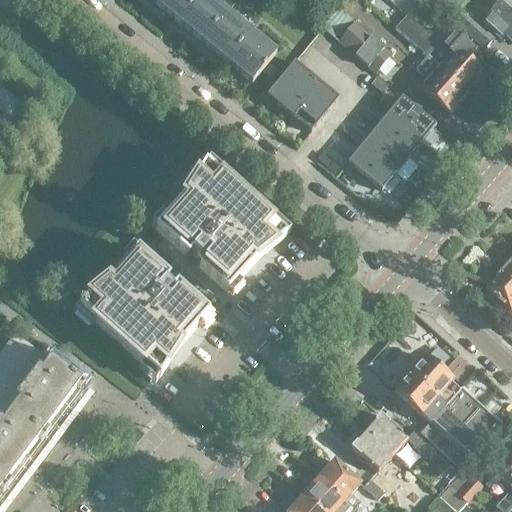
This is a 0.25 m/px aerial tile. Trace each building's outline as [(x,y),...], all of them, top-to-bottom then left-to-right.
[(145,0),(251,87),(275,58),(204,0),(145,0)] [(464,44),(414,0),(368,0),(369,1),(365,5),(427,59),(415,73),(423,80),(417,87),(448,115),(483,76),(456,52),(464,44)] [(468,0),(428,0),(452,20),(468,0)] [(511,0),(504,0),(497,8),(511,21),(511,0)] [(390,57),(332,5),(316,23),(375,75),(390,57)] [(511,21),(497,8),(482,26),(502,43),(505,40),(511,45),(511,21)] [(310,135),(338,102),(294,65),(266,99),(310,135)] [(270,68),(264,76),(271,82),(277,74),(270,68)] [(401,100),(387,117),(421,145),(435,129),(401,100)] [(387,117),(374,133),(408,161),(421,145),(387,117)] [(374,133),(361,149),(395,177),(408,161),(374,133)] [(361,149),(347,166),(381,194),(395,177),(361,149)] [(281,236),(210,172),(166,221),(161,216),(150,228),(184,258),(199,241),(202,244),(191,256),(200,263),(210,252),(219,259),(211,267),(210,270),(210,274),(212,277),(230,293),(281,236)] [(126,265),(83,313),(154,377),(205,320),(188,304),(184,302),(181,303),(178,305),(170,313),(162,305),(172,294),(164,286),(153,298),(150,295),(165,278),(132,248),(121,260),(126,265)] [(511,281),(505,275),(489,292),(511,313),(511,281)] [(0,355),(0,500),(85,389),(15,336),(0,355)] [(427,361),(411,378),(486,447),(502,429),(462,392),(460,394),(452,386),(453,384),(427,361)] [(486,447),(411,378),(395,396),(430,427),(421,437),(461,474),(486,447)] [(380,419),(366,435),(393,460),(408,443),(380,419)] [(393,460),(366,435),(351,452),(378,477),(393,460)] [(335,465),(319,483),(344,506),(349,510),(351,511),(355,511),(360,507),(351,499),(360,488),(335,465)] [(509,511),(511,509),(511,474),(504,484),(511,491),(511,496),(511,498),(509,496),(496,510),(498,511),(509,511)] [(462,475),(438,501),(450,511),(461,511),(481,490),(472,481),(471,483),(462,475)] [(347,511),(349,510),(344,506),(319,483),(304,500),(317,511),(347,511)] [(378,504),(385,497),(370,483),(363,491),(378,504)] [(317,511),(304,500),(292,511),(317,511)]
